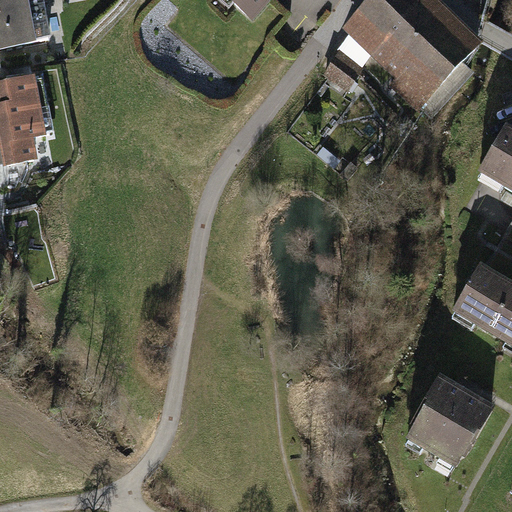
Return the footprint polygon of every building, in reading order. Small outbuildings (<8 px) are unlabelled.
[(44,0),(0,0),(0,49),(52,41),(44,0)] [(266,0),(238,0),(255,14),(266,0)] [(414,0),(373,0),(348,28),(401,78),(394,85),(420,109),(478,46),(427,0),(422,0),(419,4),(414,0)] [(326,74),(350,91),(358,79),(334,62),(326,74)] [(38,76),(0,84),(0,102),(0,107),(0,106),(0,137),(6,169),(40,162),(36,141),(49,137),(38,76)] [(511,129),(508,127),(481,171),(511,189),(511,129)] [(511,283),(475,263),(445,315),(511,352),(511,283)] [(489,408),(432,377),(404,429),(460,460),(489,408)]
